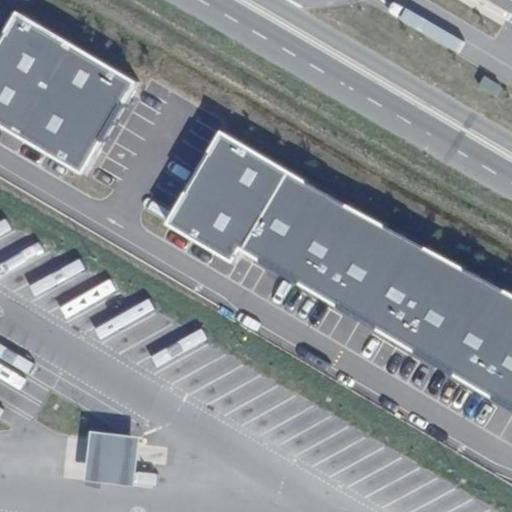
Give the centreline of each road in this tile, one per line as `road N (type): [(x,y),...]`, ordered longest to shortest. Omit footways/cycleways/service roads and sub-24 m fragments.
road 1 (tertiary): [(218,0),(511,171)]
road 2 (tertiary): [(511,144),(267,0)]
